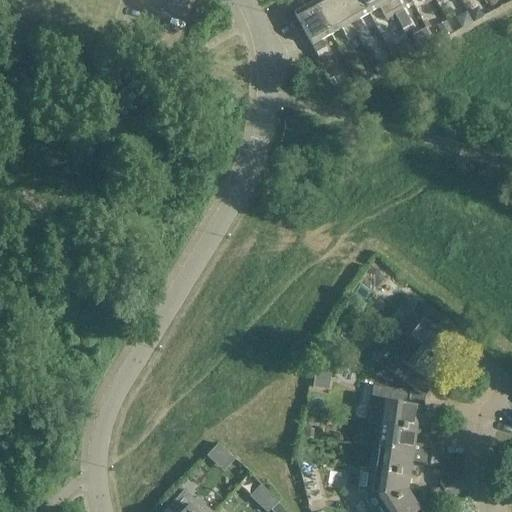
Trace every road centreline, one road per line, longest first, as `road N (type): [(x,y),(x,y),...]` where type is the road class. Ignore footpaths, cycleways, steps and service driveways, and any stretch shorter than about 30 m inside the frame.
road 1 (tertiary): [(103,511),(96,468),(112,398),(242,185),(268,96)]
road 2 (residential): [(497,511),(479,461),(486,417),(511,381)]
